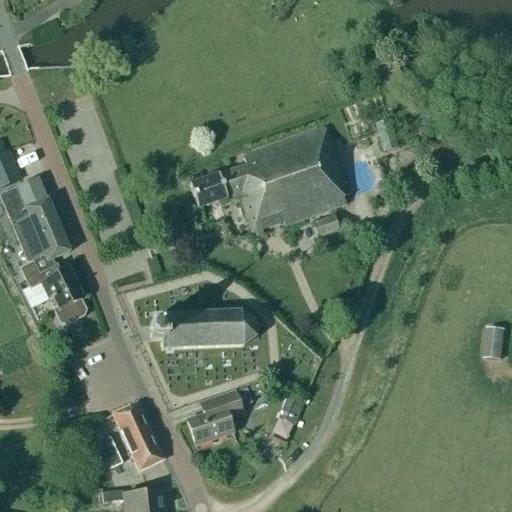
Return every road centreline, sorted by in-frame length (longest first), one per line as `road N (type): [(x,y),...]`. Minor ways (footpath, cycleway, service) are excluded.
road 1 (tertiary): [(200,511),(132,368),(0,25)]
road 2 (residential): [(223,511),(260,497),(304,460),(335,408),(384,253),(405,215),(436,184)]
